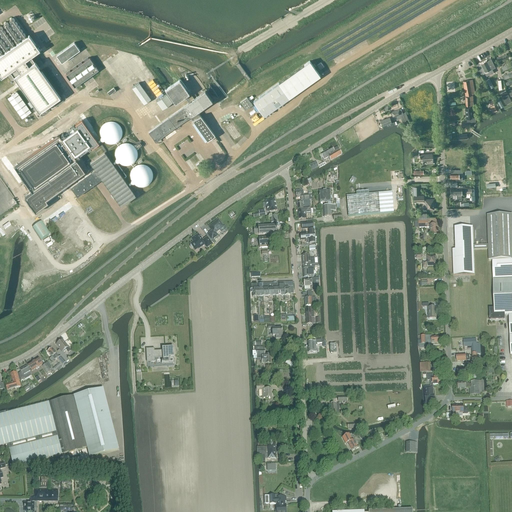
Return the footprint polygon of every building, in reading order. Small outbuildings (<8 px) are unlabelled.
[(0,75),(1,77),(10,71),(21,85),(39,112),(43,116),(50,111),(47,106),(52,103),(55,107),(63,101),(60,97),(31,56),(40,50),(29,35),(26,37),(25,36),(25,35),(24,33),(23,33),(22,32),(23,31),(21,30),(20,29),(19,29),(20,27),(19,26),(17,26),(17,25),(17,24),(16,22),(15,22),(14,22),(15,20),(13,18),(12,18),(11,17),(9,19),(10,19),(10,21),(11,23),(12,23),(13,24),(12,25),(13,26),(15,27),(15,29),(16,30),(17,30),(18,31),(18,32),(19,34),(20,34),(20,35),(20,36),(21,38),(23,38),(23,39),(20,41),(19,40),(19,39),(18,37),(17,37),(16,37),(17,35),(15,34),(14,33),(14,32),(13,30),(11,30),(11,29),(11,28),(10,26),(9,26),(8,26),(9,24),(8,23),(6,22),(5,21),(3,23),(4,23),(4,25),(5,27),(6,27),(7,28),(6,29),(7,31),(9,31),(9,33),(10,34),(12,34),(12,35),(12,37),(13,38),(14,38),(14,39),(14,40),(15,42),(17,42),(18,43),(14,45),(13,45),(14,43),(12,41),(11,41),(11,39),(10,38),(8,38),(8,37),(8,36),(7,34),(6,34),(5,34),(5,32),(4,30),(3,30),(3,28),(2,27),(0,26),(0,31),(1,31),(1,32),(0,33),(2,35),(3,35),(3,37),(4,38),(6,39),(6,41),(7,42),(8,42),(9,43),(8,44),(10,46),(11,46),(12,47),(8,50),(7,49),(8,47),(6,46),(5,45),(5,44),(4,42),(2,42),(2,41),(2,40),(1,38),(0,38),(0,43),(0,44),(0,45),(1,46),(2,47),(3,47),(3,49),(4,50),(5,50),(6,51),(2,54),(2,53),(2,51),(1,50),(0,49),(0,55),(0,75)] [(74,42),(56,55),(62,63),(80,50),(74,42)] [(90,57),(66,75),(74,87),(99,70),(90,57)] [(486,76),(494,72),(491,68),(495,66),(490,57),(487,59),(476,65),(481,75),(485,73),(486,76)] [(309,61),(253,101),(264,116),(320,76),(309,61)] [(150,76),(142,66),(139,69),(148,78),(150,76)] [(145,79),(138,70),(136,73),(143,81),(145,79)] [(179,79),(165,89),(175,103),(189,93),(179,79)] [(472,80),(471,80),(469,80),(463,81),(465,96),(466,96),(466,97),(465,97),(466,106),(472,105),(472,102),(473,102),(473,95),(475,95),(472,80)] [(150,99),(139,83),(132,87),(144,103),(150,99)] [(31,111),(16,91),(7,97),(22,118),(31,111)] [(155,141),(190,117),(197,112),(212,101),(205,91),(148,131),(155,141)] [(506,104),(511,101),(506,91),(500,93),(506,104)] [(162,110),(172,102),(166,94),(156,101),(162,110)] [(240,102),(245,110),(252,105),(247,97),(240,102)] [(493,112),(499,109),(496,104),(490,107),(493,112)] [(156,106),(150,108),(153,114),(149,116),(151,121),(161,117),(156,106)] [(467,122),(461,122),(461,127),(470,126),(469,122),(475,121),(475,115),(474,115),(473,106),(469,106),(469,107),(465,108),(466,119),(467,119),(467,122)] [(405,113),(403,113),(401,109),(399,109),(391,112),(393,117),(396,116),(397,119),(401,118),(402,122),(403,122),(403,124),(406,123),(405,121),(406,121),(405,120),(407,119),(405,113)] [(197,112),(190,117),(193,121),(207,141),(215,136),(200,115),(200,116),(197,112)] [(389,117),(380,120),(382,126),(392,123),(389,117)] [(62,135),(60,137),(59,135),(14,166),(32,191),(25,196),(36,211),(48,202),(47,200),(86,173),(76,158),(77,157),(78,158),(80,156),(78,153),(87,147),(89,150),(91,149),(90,147),(91,147),(92,148),(99,143),(82,119),(75,124),(76,125),(75,126),(74,125),(72,126),(74,129),(65,136),(63,133),(61,134),(62,135)] [(122,135),(122,133),(122,130),(122,128),(121,126),(119,125),(117,123),(115,122),(113,121),(111,121),(109,121),(107,122),(105,123),(103,125),(101,126),(100,128),(100,130),(100,133),(100,135),(100,137),(102,139),(103,141),(105,142),(107,143),(109,144),(111,144),(113,144),(115,143),(117,142),(119,141),(121,139),(122,137),(122,135)] [(137,156),(138,154),(137,152),(137,150),(136,148),(134,146),(133,145),(131,144),(128,143),(126,143),(124,143),(122,144),(120,145),(118,146),(117,148),(116,150),(115,152),(115,154),(115,156),(116,158),(117,160),(118,162),(120,164),(122,165),(124,165),(126,166),(128,165),(131,165),(133,164),(134,162),(136,160),(137,159),(137,156)] [(338,147),(333,150),(332,148),(328,150),(327,150),(324,151),(324,152),(321,154),(324,160),(329,157),(331,160),(342,154),(338,147)] [(102,179),(101,180),(119,206),(135,195),(104,152),(90,162),(95,169),(102,179)] [(426,164),(433,163),(432,154),(420,154),(420,156),(420,157),(420,161),(426,161),(426,164)] [(316,162),(309,165),(312,171),(319,167),(318,166),(316,162)] [(153,178),(153,176),(153,173),(152,171),(151,169),(150,168),(148,166),(146,165),(144,164),(141,164),(139,164),(137,165),(135,166),(133,168),(132,169),(131,171),(130,173),(130,176),(130,178),(131,180),(132,182),(133,184),(135,185),(137,186),(139,187),(141,187),(144,187),(146,186),(148,185),(150,184),(151,182),(152,180),(153,178)] [(102,179),(95,169),(71,186),(77,196),(101,180),(102,179)] [(462,175),(461,170),(454,170),(454,173),(450,173),(450,178),(459,178),(459,175),(462,175)] [(413,195),(420,195),(420,186),(413,186),(413,187),(411,187),(411,194),(413,194),(413,195)] [(461,189),(458,189),(450,189),(451,195),(456,195),(456,199),(462,198),(461,189)] [(308,193),(308,194),(303,195),(302,192),(300,192),(300,190),(295,191),(296,193),(296,198),(301,198),(301,200),(309,199),(309,200),(310,200),(312,200),(312,193),(308,193)] [(355,215),(394,212),(392,196),(353,199),(355,215)] [(13,199),(7,202),(11,208),(16,204),(13,199)] [(425,209),(434,209),(433,199),(425,200),(425,209)] [(266,202),(268,212),(277,210),(275,200),(266,202)] [(303,209),(310,209),(309,200),(297,201),(297,204),(298,210),(303,209)] [(335,205),(331,205),(323,206),(324,217),(332,217),(331,211),(335,211),(335,205)] [(313,209),(310,209),(298,210),(299,219),(306,218),(306,214),(311,213),(311,214),(313,214),(313,213),(313,209)] [(333,220),(348,219),(347,209),(341,209),(341,211),(335,212),(335,215),(333,215),(333,220)] [(511,214),(487,215),(488,245),(488,249),(489,261),(493,260),(511,259),(511,214)] [(17,215),(9,223),(11,225),(13,223),(18,229),(22,225),(18,220),(20,218),(17,215)] [(212,231),(208,234),(212,240),(217,236),(215,233),(223,227),(220,223),(220,222),(219,221),(218,221),(218,220),(214,223),(213,223),(214,223),(212,224),(212,225),(209,227),(212,231)] [(431,234),(437,234),(436,224),(429,225),(429,221),(419,222),(419,228),(431,227),(431,234)] [(265,235),(270,235),(278,234),(278,231),(280,231),(279,228),(278,228),(278,225),(258,227),(257,227),(257,228),(254,228),(254,236),(258,235),(265,235)] [(475,275),(474,249),(473,245),(473,227),(455,228),(456,250),(453,250),(454,276),(470,275),(475,275)] [(309,234),(300,235),(301,236),(299,237),(300,239),(301,239),(301,240),(305,240),(306,242),(309,241),(309,243),(315,243),(314,239),(315,239),(314,234),(314,230),(308,230),(309,234)] [(191,245),(190,246),(191,247),(191,248),(192,248),(193,248),(195,250),(198,248),(199,249),(204,244),(207,248),(211,244),(207,238),(202,241),(198,235),(192,239),(194,242),(191,244),(191,245)] [(270,248),(270,235),(265,235),(265,237),(259,238),(259,248),(270,248)] [(314,267),(317,267),(317,264),(317,259),(314,259),(314,258),(310,258),(309,255),(302,256),(303,265),(303,268),(310,267),(314,267)] [(436,256),(428,256),(428,262),(424,262),(423,263),(423,267),(424,268),(427,268),(427,265),(428,265),(428,266),(436,266),(436,256)] [(493,280),(511,279),(511,259),(493,260),(493,280)] [(315,271),(314,267),(310,267),(303,268),(303,270),(303,278),(311,277),(314,277),(313,271),(315,271)] [(319,288),(319,285),(318,278),(311,278),(311,279),(304,280),(304,286),(304,289),(309,289),(308,286),(313,285),(314,289),(314,291),(319,290),(318,288),(319,288)] [(511,279),(493,280),(494,309),(489,309),(490,321),(496,321),(496,320),(499,320),(499,321),(505,320),(505,316),(509,315),(511,356),(511,355),(511,279)] [(285,295),(290,295),(290,288),(293,288),(293,282),(284,282),(285,295)] [(258,297),(258,289),(257,284),(251,284),(251,290),(250,289),(250,293),(252,293),(253,297),(258,297)] [(312,300),(312,292),(307,292),(308,298),(305,298),(305,306),(311,306),(311,305),(314,305),(314,300),(312,300)] [(436,313),(437,312),(436,307),(428,308),(429,319),(436,318),(436,313)] [(307,324),(314,324),(313,309),(306,309),(307,324)] [(274,326),(268,326),(268,329),(271,329),(271,331),(272,331),(272,336),(275,336),(275,339),(282,338),(282,328),(274,329),(274,326)] [(421,344),(419,344),(419,348),(426,348),(426,343),(427,343),(428,344),(432,344),(432,343),(439,343),(439,337),(432,337),(431,336),(420,336),(421,344)] [(472,347),(472,363),(473,366),(481,366),(481,362),(481,354),(480,343),(477,343),(476,339),(463,340),(464,347),(472,347)] [(57,352),(61,356),(66,363),(67,362),(68,364),(71,361),(70,359),(68,360),(64,355),(65,354),(63,352),(66,350),(65,349),(68,347),(62,340),(56,345),(60,350),(57,352)] [(322,341),(320,341),(320,340),(315,340),(315,342),(308,342),(308,353),(316,352),(315,346),(320,346),(320,345),(322,345),(322,341)] [(264,355),(265,351),(265,347),(255,347),(255,351),(256,351),(257,355),(256,355),(256,357),(257,357),(257,359),(262,359),(262,363),(271,363),(270,355),(264,355)] [(54,360),(58,357),(56,354),(56,353),(52,348),(51,349),(50,349),(49,350),(47,352),(52,357),(54,360)] [(154,351),(154,349),(151,349),(146,349),(146,352),(146,358),(148,358),(148,362),(155,362),(155,359),(163,358),(163,362),(162,362),(162,363),(165,363),(169,363),(168,358),(174,358),(173,348),(164,348),(165,351),(154,351)] [(66,363),(61,356),(58,359),(63,365),(66,363)] [(31,371),(35,369),(42,364),(39,358),(28,365),(31,371)] [(430,362),(421,363),(421,372),(430,372),(431,369),(433,369),(433,370),(436,370),(436,368),(440,368),(440,365),(441,365),(441,364),(440,363),(440,362),(433,362),(433,365),(430,365),(430,362)] [(52,371),(49,368),(47,364),(45,364),(42,366),(47,374),(52,371)] [(30,375),(32,374),(27,366),(20,370),(21,372),(19,374),(21,381),(25,378),(24,376),(29,373),(30,375)] [(13,382),(5,384),(7,391),(20,387),(16,372),(10,374),(13,382)] [(441,380),(442,380),(441,378),(441,377),(433,377),(433,375),(427,375),(428,381),(430,381),(431,385),(437,385),(437,384),(441,384),(441,380)] [(484,381),(482,381),(471,381),(471,387),(470,387),(470,383),(466,384),(466,382),(458,382),(458,388),(466,388),(470,388),(470,395),(482,395),(482,391),(484,391),(484,381)] [(265,390),(263,390),(263,385),(256,385),(256,390),(263,390),(263,394),(262,394),(262,397),(263,397),(263,398),(266,398),(272,398),(271,389),(265,389),(265,390)] [(430,387),(425,387),(425,396),(424,396),(424,403),(434,403),(434,401),(435,401),(435,395),(433,395),(433,386),(430,387)] [(23,441),(8,445),(10,455),(12,462),(13,467),(21,465),(87,448),(90,458),(119,450),(112,423),(103,389),(77,395),(73,396),(49,403),(56,432),(23,441)] [(0,446),(8,445),(23,441),(56,432),(49,403),(7,414),(6,411),(0,412),(0,446)] [(331,415),(339,415),(339,404),(331,404),(331,415)] [(467,414),(468,414),(468,407),(463,407),(463,405),(459,405),(456,405),(453,405),(453,413),(449,413),(449,418),(455,418),(455,413),(463,413),(463,414),(467,414)] [(349,434),(342,438),(346,444),(348,443),(352,450),(352,449),(353,450),(355,449),(355,448),(357,447),(353,440),(352,440),(349,434)] [(267,447),(258,447),(256,447),(256,455),(258,455),(267,455),(268,459),(276,458),(275,443),(267,443),(267,447)] [(413,443),(406,443),(406,452),(417,453),(418,443),(413,443)] [(57,502),(57,499),(58,491),(35,490),(34,498),(30,497),(30,502),(24,502),(24,511),(31,511),(36,511),(36,501),(57,502)] [(279,495),(269,496),(269,504),(277,504),(277,506),(276,505),(276,511),(285,511),(285,505),(285,502),(286,502),(286,497),(279,497),(279,495)]
